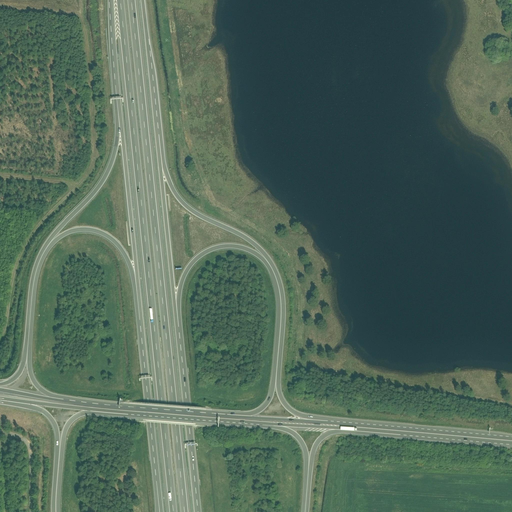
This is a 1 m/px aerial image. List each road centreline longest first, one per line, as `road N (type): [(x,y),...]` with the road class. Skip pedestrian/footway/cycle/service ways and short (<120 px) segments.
road 1 (motorway): [(184,511),(131,0)]
road 2 (motorway): [(119,0),(172,511)]
road 3 (motorway): [(118,90),(141,319)]
road 4 (motorway): [(176,328),(154,120)]
road 5 (motorway): [(268,263),(246,239),(182,204),(154,120)]
road 6 (track): [(78,182),(95,155),(80,0)]
road 7 (motorway): [(196,511),(176,328)]
road 8 (track): [(78,182),(23,247),(0,342)]
road 9 (motorway): [(118,90),(106,176),(49,243)]
road 10 (motorway): [(141,319),(157,478)]
road 11 (motorway): [(49,243),(77,229),(111,238),(128,261),(141,319)]
road 12 (trunk): [(507,441),(354,428)]
road 13 (motorway): [(176,328),(182,280),(201,254),(241,247),(268,263)]
road 14 (trunk): [(208,414),(68,403)]
road 15 (trunk): [(0,400),(132,416)]
road 16 (trunk): [(335,425),(208,414)]
road 17 (trunk): [(132,416),(255,426)]
road 18 (motorway): [(154,120),(141,0)]
